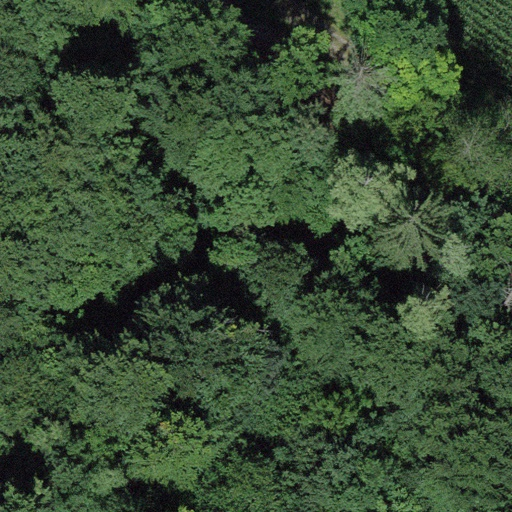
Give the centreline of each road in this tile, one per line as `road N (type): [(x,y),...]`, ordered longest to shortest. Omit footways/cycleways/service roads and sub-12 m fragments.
road 1 (track): [(0,352),(511,295)]
road 2 (track): [(511,197),(265,0)]
